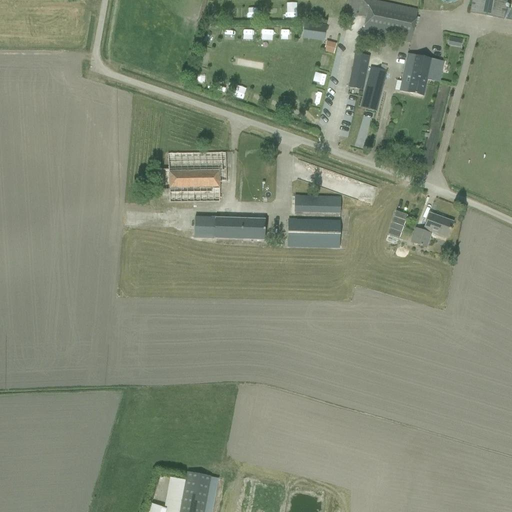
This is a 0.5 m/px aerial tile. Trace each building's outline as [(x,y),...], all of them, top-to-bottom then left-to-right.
[(410,43),(417,10),(366,0),(349,0),(349,5),(346,15),(365,19),(362,33),(410,43)] [(511,21),(511,10),(505,10),(507,0),(472,0),(470,13),(511,21)] [(303,33),(323,36),(325,26),(304,23),(303,33)] [(446,36),(445,46),(459,47),(459,37),(446,36)] [(327,41),(324,52),(332,54),(336,44),(327,41)] [(355,54),(348,89),(362,91),(368,57),(355,54)] [(425,80),(438,83),(442,63),(407,55),(399,92),(422,97),(425,80)] [(376,112),(386,73),(370,68),(360,108),(376,112)] [(351,144),(365,149),(375,122),(358,115),(354,125),(360,127),(355,139),(353,138),(351,144)] [(153,171),(154,191),(168,191),(168,204),(219,202),(219,183),(225,183),(224,153),(167,154),(167,171),(153,171)] [(293,213),(339,214),(339,197),(293,196),(293,213)] [(193,239),(263,241),(264,215),(215,213),(215,220),(193,219),(193,229),(193,239)] [(446,238),(452,223),(429,214),(422,232),(415,230),(412,239),(411,243),(424,248),(430,233),(446,238)] [(338,249),(339,222),(287,221),(287,248),(338,249)] [(202,511),(209,477),(186,473),(178,511),(202,511)] [(244,511),(249,485),(225,480),(218,511),(244,511)] [(275,511),(280,490),(256,486),(251,511),(275,511)] [(319,511),(322,499),(293,493),(288,511),(319,511)]
